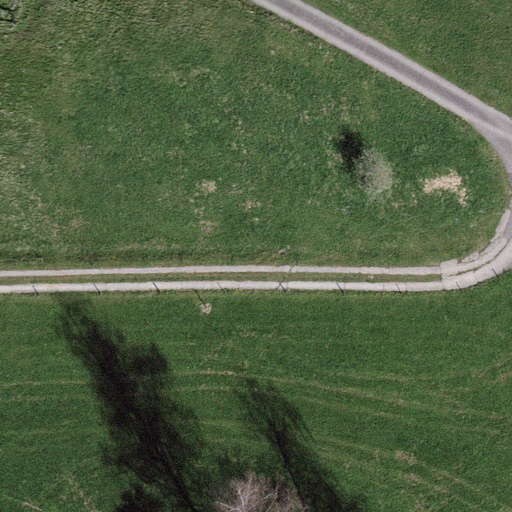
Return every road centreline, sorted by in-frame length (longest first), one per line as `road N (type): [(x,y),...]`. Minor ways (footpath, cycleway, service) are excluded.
road 1 (track): [(0,290),(452,275),(492,253),(511,216)]
road 2 (track): [(268,0),(511,137)]
